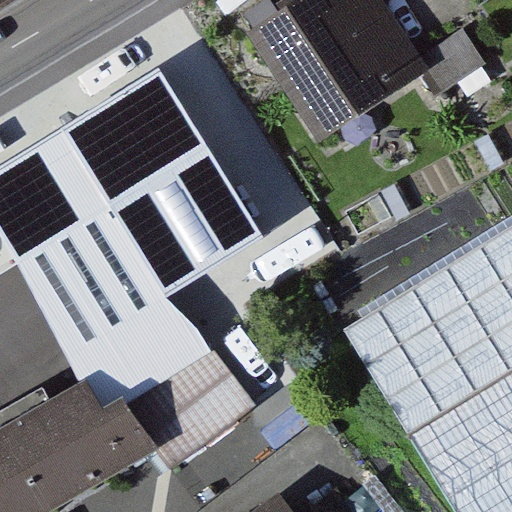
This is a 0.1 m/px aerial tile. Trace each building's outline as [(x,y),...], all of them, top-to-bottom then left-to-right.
[(407,89),(356,0),(313,0),(239,42),(300,149),(407,89)] [(160,72),(0,170),(0,235),(84,382),(103,411),(123,398),(128,406),(212,354),(198,332),(165,298),(261,238),(160,72)] [(511,511),(511,226),(347,330),(461,511),(511,511)] [(254,408),(212,354),(128,406),(157,450),(171,471),(254,408)] [(0,413),(0,511),(52,511),(157,450),(128,406),(123,398),(103,411),(84,382),(51,402),(42,389),(0,413)] [(273,511),(265,501),(251,511),(273,511)]
